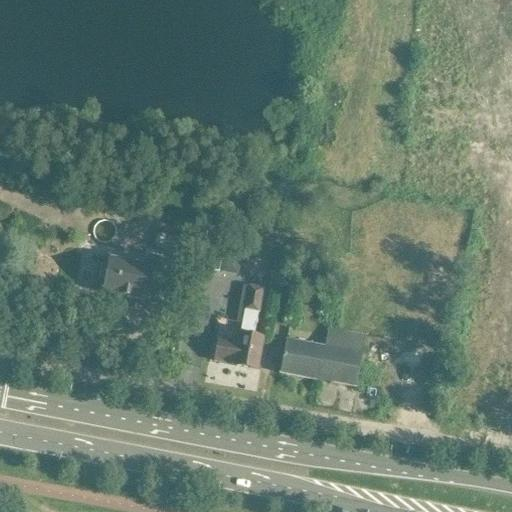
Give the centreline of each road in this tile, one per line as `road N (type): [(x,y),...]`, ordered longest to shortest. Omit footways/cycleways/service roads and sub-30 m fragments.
road 1 (unclassified): [(511,455),(0,359)]
road 2 (primary): [(511,487),(0,393)]
road 3 (primary): [(0,434),(392,511)]
